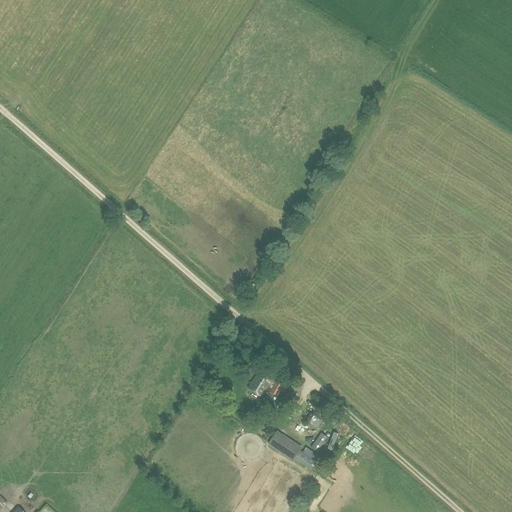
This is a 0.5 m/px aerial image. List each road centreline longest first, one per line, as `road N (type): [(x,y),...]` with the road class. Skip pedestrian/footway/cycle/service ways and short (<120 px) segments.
road 1 (track): [(460,511),(0,108)]
road 2 (track): [(233,312),(434,0)]
